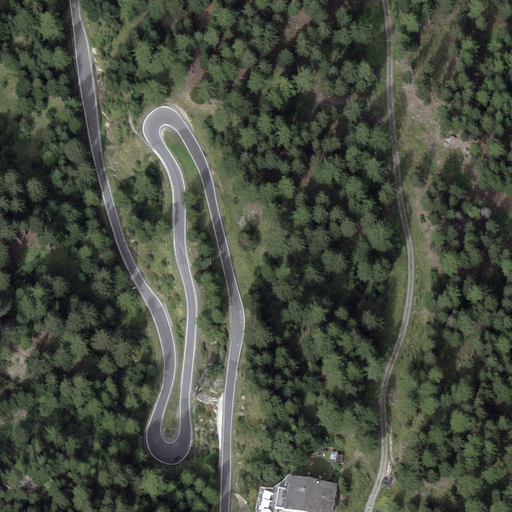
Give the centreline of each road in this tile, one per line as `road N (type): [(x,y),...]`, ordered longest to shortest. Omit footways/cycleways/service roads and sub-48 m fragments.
road 1 (secondary): [(224,511),(238,319),(205,172),(178,120),(164,113),(152,122),(178,181),(192,311),(184,443),(171,455),(158,451),(152,436),(169,373),(167,338),(107,194),(73,0)]
road 2 (track): [(370,511),(389,457),(388,351),(402,245),(377,0)]
